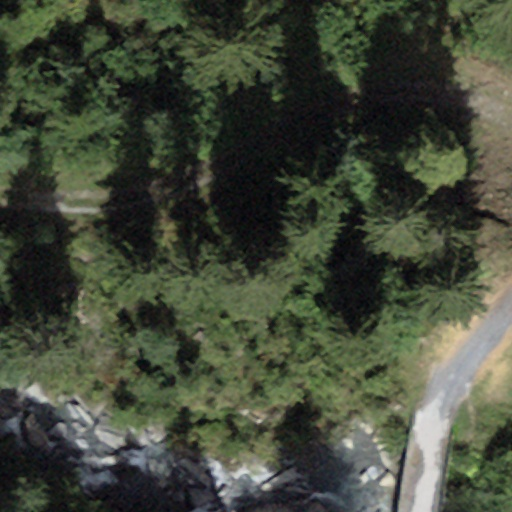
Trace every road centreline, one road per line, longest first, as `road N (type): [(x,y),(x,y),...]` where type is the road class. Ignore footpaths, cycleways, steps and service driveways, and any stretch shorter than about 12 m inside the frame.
road 1 (track): [(0,201),(165,193),(326,106),(438,96),(511,121)]
road 2 (track): [(470,344),(439,383),(424,423),(413,511)]
